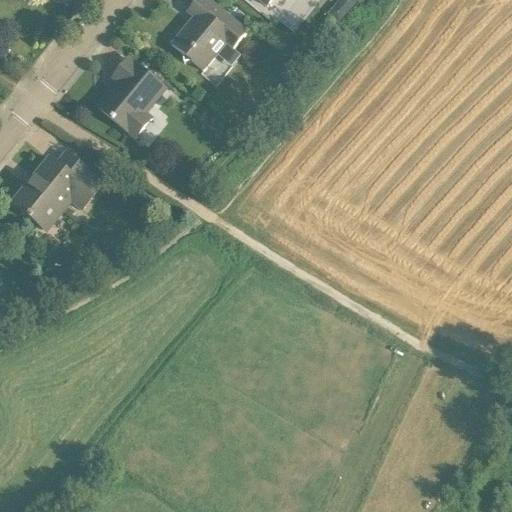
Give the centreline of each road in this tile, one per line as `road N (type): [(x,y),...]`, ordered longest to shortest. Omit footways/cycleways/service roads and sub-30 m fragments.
road 1 (track): [(211,218),(344,310),(511,392)]
road 2 (residential): [(211,218),(31,102)]
road 3 (residential): [(111,0),(31,102)]
